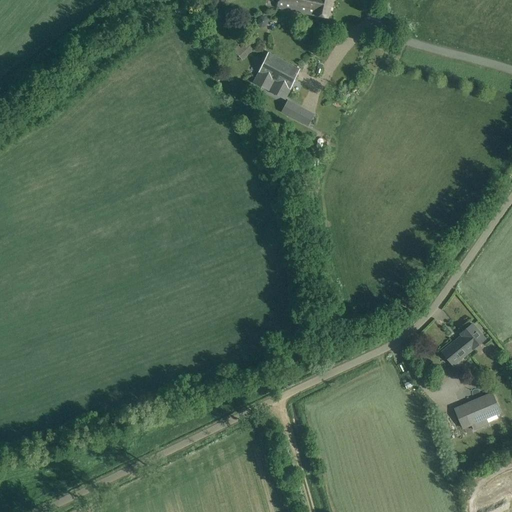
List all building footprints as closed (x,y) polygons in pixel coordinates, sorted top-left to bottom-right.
[(332,0),(278,0),(277,7),(318,16),(328,18),(332,0)] [(238,45),(233,50),(243,59),(253,49),(247,42),(241,48),(238,45)] [(291,88),(300,69),(268,52),(259,72),(254,82),(285,99),(290,88),(291,88)] [(288,100),(282,112),(295,119),(301,107),(288,100)] [(485,339),(473,324),(461,334),(462,335),(442,352),(452,366),(485,339)] [(502,411),(494,393),(455,409),(463,427),(486,418),(496,414),(502,411)] [(496,414),(486,418),(488,422),(498,418),(496,414)]
